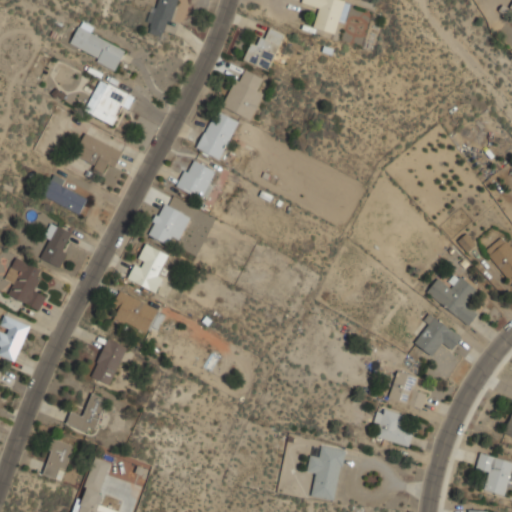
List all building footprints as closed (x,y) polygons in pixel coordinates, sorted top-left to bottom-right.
[(177,0),(157,0),(147,32),(166,38),(177,0)] [(346,24),(352,1),(348,0),(302,0),(301,4),(319,9),(314,28),(335,33),(338,22),(346,24)] [(93,27),(81,21),(69,45),(117,69),(126,50),(90,32),(93,27)] [(284,32),(267,27),(261,45),(249,42),(243,61),(272,70),(284,32)] [(222,106),(252,119),(265,90),(258,86),(263,77),(240,66),(222,106)] [(84,111),(113,124),(121,107),(128,110),(134,96),(99,79),(84,111)] [(240,119),(214,108),(197,149),(224,160),(240,119)] [(116,167),(123,151),(85,133),(74,157),(103,170),(107,163),(116,167)] [(205,200),(219,170),(190,156),(176,187),(205,200)] [(80,213),(89,194),(47,175),(39,195),(80,213)] [(148,236),(170,245),(184,212),(162,203),(148,236)] [(61,267),(75,233),(50,222),(43,237),(50,240),(42,259),(61,267)] [(459,241),(468,250),(475,244),(466,234),(459,241)] [(508,283),(511,280),(511,244),(506,235),(486,248),(508,283)] [(164,275),(160,273),(169,253),(144,242),(127,279),(157,292),(164,275)] [(7,294),(40,311),(48,294),(35,288),(44,271),(15,257),(4,280),(12,284),(7,294)] [(439,275),(426,292),(469,325),(476,315),(467,308),(480,290),(455,272),(448,282),(439,275)] [(112,307),(119,310),(115,321),(148,335),(159,308),(119,291),(112,307)] [(0,355),(14,362),(32,327),(3,312),(0,318),(0,355)] [(433,357),(443,344),(452,350),(462,336),(429,312),(423,320),(429,325),(415,344),(433,357)] [(109,386),(129,348),(109,338),(89,375),(109,386)] [(422,408),(427,390),(415,386),(419,375),(398,369),(389,399),(422,408)] [(94,434),(107,398),(89,392),(81,414),(70,410),(65,424),(94,434)] [(405,445),(412,415),(377,407),(373,425),(380,427),(377,438),(405,445)] [(511,411),(503,432),(511,436),(511,411)] [(62,481),(74,445),(53,438),(41,473),(62,481)] [(335,500),(346,449),(323,444),(320,456),(311,454),(307,471),(317,474),(312,495),(335,500)] [(481,489),(507,495),(511,473),(511,460),(480,452),(476,469),(486,471),(481,489)] [(76,511),(103,511),(95,509),(111,462),(95,456),(76,511)]
